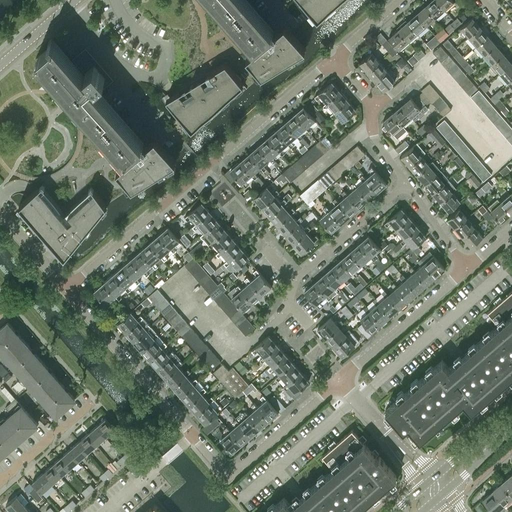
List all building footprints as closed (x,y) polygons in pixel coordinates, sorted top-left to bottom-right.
[(212,0),(254,47),(256,45),(273,30),(246,0),(212,0)] [(301,0),(317,18),(341,0),(301,0)] [(434,17),(443,9),(434,0),(430,0),(424,5),(434,17)] [(434,0),(443,9),(452,1),(451,0),(434,0)] [(425,25),(434,17),(424,5),(415,13),(425,25)] [(416,33),(425,25),(415,13),(406,21),(416,33)] [(468,36),(480,26),(472,17),(460,27),(468,36)] [(405,20),(396,28),(397,29),(407,41),(416,33),(406,21),(405,20)] [(165,98),(191,127),(261,75),(305,48),(284,24),(275,32),(273,30),(256,45),(254,47),(233,23),(206,47),(213,57),(165,98)] [(476,46),(488,35),(480,26),(468,36),(476,46)] [(398,49),(407,41),(397,29),(388,37),(398,49)] [(439,41),(443,38),(439,33),(435,37),(439,41)] [(484,54),(495,44),(488,35),(476,46),(484,54)] [(87,78),(55,41),(51,36),(46,41),(50,46),(36,58),(124,160),(127,157),(143,143),(99,92),(93,85),(95,82),(99,87),(110,78),(89,54),(79,63),(89,76),(87,78)] [(389,52),(394,48),(385,39),(381,43),(389,52)] [(492,64),(504,53),(495,44),(484,54),(492,64)] [(440,45),(432,52),(440,60),(448,54),(440,45)] [(421,57),(425,54),(421,49),(417,53),(421,57)] [(366,72),(378,61),(370,52),(358,62),(366,72)] [(500,73),(511,62),(504,53),(492,64),(500,73)] [(413,54),(407,59),(412,65),(418,60),(414,55),(413,54)] [(440,60),(439,61),(443,66),(451,58),(448,54),(440,60)] [(402,58),(397,63),(401,68),(407,63),(402,58)] [(447,70),(455,63),(451,58),(443,66),(447,70)] [(374,81),(386,70),(378,61),(366,72),(374,81)] [(508,82),(511,78),(511,63),(511,62),(500,73),(508,82)] [(450,74),(458,67),(455,63),(447,70),(450,74)] [(454,78),(462,71),(458,67),(450,74),(454,78)] [(383,90),(394,80),(386,70),(374,81),(383,90)] [(457,83),(466,75),(462,71),(454,78),(457,83)] [(461,87),(469,79),(466,75),(457,83),(461,87)] [(464,91),(473,83),(469,79),(461,87),(464,91)] [(326,102),(339,90),(331,81),(314,96),(316,99),(320,96),(326,102)] [(423,94),(432,87),(428,83),(420,90),(421,92),(423,94)] [(468,95),(477,88),(473,83),(464,91),(468,95)] [(427,98),(435,91),(432,87),(423,94),(427,98)] [(473,101),(482,93),(478,89),(469,97),(473,101)] [(334,111),(347,99),(339,90),(326,102),(321,105),(324,108),(328,105),(334,111)] [(430,103),(439,95),(435,91),(427,98),(429,101),(430,103)] [(429,101),(427,98),(423,94),(421,92),(417,96),(416,96),(412,99),(410,97),(401,105),(410,116),(411,116),(414,120),(428,108),(425,105),(429,101)] [(497,92),(490,98),(493,102),(500,96),(497,92)] [(477,105),(485,98),(482,94),(482,93),(473,101),(477,105)] [(434,107),(443,99),(439,95),(430,103),(434,107)] [(480,109),(489,102),(486,98),(485,98),(477,105),(477,106),(480,109)] [(342,120),(355,108),(347,99),(334,111),(330,115),(332,117),(336,114),(342,120)] [(438,111),(447,104),(443,99),(434,107),(438,111)] [(484,113),(493,106),(490,103),(489,102),(480,109),(481,110),(484,113)] [(442,116),(450,108),(447,104),(438,111),(442,116)] [(313,105),(308,109),(313,113),(317,110),(313,105)] [(401,124),(410,116),(401,105),(391,113),(401,124)] [(308,124),(315,119),(303,106),(294,114),(305,127),(309,131),(311,128),(308,124)] [(488,117),(496,110),(494,107),(493,106),(484,113),(485,115),(488,117)] [(317,110),(313,113),(319,121),(320,123),(325,119),(317,110)] [(491,122),(500,114),(498,112),(496,110),(488,117),(489,119),(491,122)] [(392,132),(401,124),(391,113),(382,121),(385,125),(388,128),(392,132)] [(299,132),(305,127),(294,114),(285,121),(296,135),(300,138),(299,139),(304,145),(307,143),(307,142),(302,136),(303,136),(299,132)] [(495,126),(503,119),(502,117),(500,114),(491,122),(493,124),(495,126)] [(439,130),(447,123),(443,119),(435,126),(439,130)] [(498,130),(507,123),(506,121),(503,119),(495,126),(497,128),(498,130)] [(19,203),(64,256),(106,204),(131,188),(175,161),(154,137),(145,145),(143,143),(124,121),(47,189),(42,183),(19,203)] [(290,140),(296,135),(285,121),(276,129),(287,143),(291,146),(293,144),(290,140)] [(442,135),(451,128),(447,124),(447,123),(439,130),(439,131),(442,135)] [(502,134),(511,127),(509,126),(507,123),(498,130),(501,133),(502,134)] [(506,138),(511,132),(511,128),(511,127),(502,134),(505,137),(506,138)] [(446,139),(454,132),(451,128),(442,135),(443,135),(446,139)] [(281,148),(287,143),(276,129),(267,137),(278,151),(281,154),(284,152),(281,148)] [(450,143),(458,136),(455,133),(454,132),(446,139),(447,140),(450,143)] [(328,148),(333,144),(325,135),(320,139),(328,148)] [(453,147),(462,140),(459,137),(458,136),(450,143),(451,145),(453,147)] [(272,156),(278,151),(267,137),(257,145),(269,158),(272,162),(275,159),(272,156)] [(323,152),(328,148),(320,139),(316,143),(323,152)] [(398,153),(408,145),(404,140),(394,149),(398,153)] [(457,152),(465,145),(463,142),(462,140),(453,147),(455,149),(457,152)] [(319,156),(323,152),(316,143),(311,147),(319,156)] [(263,163),(269,158),(257,145),(248,153),(260,166),(263,170),(267,175),(270,173),(266,168),(266,167),(263,163)] [(360,157),(364,153),(357,145),(352,149),(360,157)] [(461,156),(469,149),(467,147),(465,145),(457,152),(459,154),(461,156)] [(408,165),(420,155),(412,146),(401,156),(408,165)] [(314,160),(319,156),(311,147),(307,151),(314,160)] [(355,161),(360,157),(352,149),(348,153),(355,161)] [(465,160),(473,153),(471,151),(469,149),(461,156),(463,158),(465,160)] [(310,164),(314,160),(307,151),(302,154),(310,164)] [(254,171),(260,166),(248,153),(239,161),(251,174),(254,178),(257,175),(254,171)] [(350,165),(355,161),(348,153),(343,157),(350,165)] [(468,165),(476,157),(475,156),(473,153),(465,160),(467,163),(468,165)] [(305,167),(310,164),(302,154),(298,158),(305,167)] [(428,164),(420,155),(408,165),(416,174),(428,164)] [(451,166),(460,159),(456,155),(452,159),(452,160),(449,162),(451,166)] [(346,169),(350,165),(343,157),(338,160),(346,169)] [(472,169),(480,162),(479,160),(476,157),(468,165),(471,167),(472,169)] [(342,173),(346,169),(338,160),(334,164),(342,173)] [(436,174),(440,170),(432,160),(428,164),(416,174),(424,183),(436,173),(436,174)] [(244,179),(251,174),(239,161),(230,169),(245,186),(248,183),(244,179)] [(298,174),(302,170),(294,161),(290,165),(298,174)] [(476,173),(484,166),(483,165),(480,162),(472,169),(475,172),(476,173)] [(356,175),(360,172),(354,164),(350,168),(356,175)] [(293,178),(298,174),(290,165),(285,169),(293,178)] [(377,191),(386,183),(371,166),(368,169),(371,173),(365,178),(377,191)] [(479,177),(487,170),(487,169),(484,166),(476,173),(478,176),(479,177)] [(335,179),(339,176),(331,167),(327,170),(335,179)] [(289,182),(293,178),(285,169),(281,173),(289,182)] [(330,184),(335,179),(327,170),(322,175),(330,184)] [(440,170),(436,174),(436,173),(424,183),(432,192),(443,182),(444,183),(448,179),(440,170)] [(487,170),(479,177),(482,181),(490,174),(487,170)] [(377,191),(365,178),(362,174),(359,176),(363,180),(356,186),(368,199),(377,191)] [(325,187),(330,184),(322,175),(318,178),(325,187)] [(265,184),(258,176),(255,179),(261,187),(265,184)] [(321,191),(325,187),(318,178),(313,183),(321,191)] [(475,178),(471,181),(475,187),(479,183),(475,178)] [(452,192),(456,188),(448,179),(444,183),(443,182),(432,192),(440,201),(451,191),(452,192)] [(368,199),(356,186),(353,182),(350,184),(353,188),(347,194),(359,207),(368,199)] [(316,195),(321,191),(313,183),(309,186),(316,195)] [(276,189),(272,192),(266,186),(253,197),(261,207),(274,195),(278,192),(276,189)] [(312,199),(316,195),(309,186),(304,190),(312,199)] [(248,198),(252,194),(248,189),(243,193),(248,198)] [(307,203),(312,199),(304,190),(300,194),(307,203)] [(359,207),(347,194),(344,190),(341,192),(345,196),(338,201),(349,215),(359,207)] [(459,201),(452,192),(451,191),(440,201),(448,211),(459,201)] [(283,197),(284,198),(286,201),(291,197),(287,193),(283,197)] [(510,214),(511,211),(511,197),(509,194),(500,202),(510,214)] [(284,198),(280,202),(274,195),(261,207),(269,216),(282,204),(286,201),(284,198)] [(349,215),(338,201),(335,197),(332,200),(335,204),(329,209),(340,222),(349,215)] [(198,199),(190,206),(193,209),(201,202),(198,199)] [(196,223),(209,211),(201,202),(193,209),(183,217),(186,220),(190,216),(196,223)] [(501,222),(510,214),(500,202),(490,210),(501,222)] [(292,207),(288,211),(282,204),(269,216),(277,225),(290,214),(294,210),(292,207)] [(340,222),(329,209),(325,205),(323,208),(326,212),(320,217),(331,231),(340,222)] [(396,229),(409,217),(401,208),(384,223),(386,226),(390,222),(396,229)] [(454,228),(466,218),(458,208),(446,219),(454,228)] [(204,232),(217,220),(209,211),(196,223),(192,227),(194,229),(198,226),(204,232)] [(298,222),(302,219),(300,216),(296,220),(290,214),(277,225),(285,234),(298,222)] [(404,238),(417,226),(409,217),(396,229),(392,232),(394,235),(398,232),(404,238)] [(462,237),(474,227),(466,218),(454,228),(462,237)] [(310,228),(315,224),(311,219),(306,223),(310,228)] [(212,241),(225,230),(217,220),(204,232),(200,236),(202,238),(206,235),(212,241)] [(307,225),(303,229),(298,222),(285,234),(293,243),(306,232),(310,228),(307,225)] [(172,246),(179,240),(167,226),(158,235),(169,248),(173,252),(175,250),(172,246)] [(412,247),(425,236),(417,226),(404,238),(400,241),(402,244),(406,241),(412,247)] [(474,227),(462,237),(470,246),(482,236),(477,231),(474,227)] [(219,250),(233,238),(225,230),(212,241),(208,245),(210,247),(214,244),(219,250)] [(315,234),(311,237),(306,232),(293,243),(301,252),(318,237),(315,234)] [(163,253),(169,248),(158,235),(148,243),(160,256),(164,260),(167,257),(163,253)] [(374,254),(380,248),(368,235),(359,243),(371,256),(374,260),(375,260),(377,258),(374,254)] [(188,238),(183,242),(187,246),(192,242),(188,238)] [(227,259),(241,248),(233,238),(219,250),(215,254),(218,256),(222,253),(227,259)] [(154,261),(160,256),(148,243),(139,250),(151,264),(155,268),(158,265),(154,261)] [(364,262),(371,256),(359,243),(350,251),(361,264),(365,268),(368,266),(364,262)] [(396,252),(402,246),(399,243),(393,248),(396,252)] [(387,244),(381,250),(385,254),(391,249),(387,244)] [(235,268),(249,257),(241,248),(227,259),(223,263),(225,265),(230,262),(235,268)] [(145,269),(151,264),(139,250),(130,258),(142,271),(146,275),(149,273),(145,269)] [(355,270),(361,264),(350,251),(341,259),(352,272),(356,276),(359,274),(355,270)] [(435,276),(444,268),(429,251),(426,253),(420,259),(424,262),(435,276)] [(189,260),(192,257),(188,252),(184,255),(189,260)] [(188,269),(197,261),(194,257),(193,257),(192,257),(189,260),(184,265),(188,269)] [(377,258),(375,260),(382,269),(385,266),(377,257),(377,258)] [(136,277),(142,271),(130,258),(121,266),(133,279),(136,283),(139,281),(136,277)] [(346,277),(352,272),(341,259),(332,267),(343,280),(347,284),(349,281),(346,277)] [(435,276),(424,262),(420,259),(418,261),(421,265),(415,270),(426,284),(435,276)] [(192,274),(201,266),(197,261),(188,269),(192,274)] [(389,272),(395,266),(393,263),(386,269),(389,272)] [(240,269),(243,272),(248,268),(245,264),(240,269)] [(376,274),(381,270),(377,265),(372,269),(376,274)] [(127,285),(133,279),(121,266),(112,274),(124,287),(128,291),(130,289),(127,285)] [(196,278),(205,270),(201,266),(192,274),(196,278)] [(426,284),(415,270),(411,266),(409,269),(412,272),(406,278),(417,292),(426,284)] [(337,285),(343,280),(332,267),(322,275),(334,288),(338,292),(340,290),(337,285)] [(262,295),(271,287),(256,269),(253,271),(256,275),(250,281),(262,295)] [(202,285),(211,277),(207,273),(198,281),(202,285)] [(118,293),(124,287),(112,274),(103,282),(115,295),(118,299),(121,297),(118,293)] [(417,292),(406,278),(402,274),(399,277),(403,281),(396,286),(408,300),(417,292)] [(328,293),(334,288),(322,275),(313,282),(325,296),(328,300),(331,297),(328,293)] [(206,289),(215,282),(211,277),(202,285),(206,289)] [(262,295),(250,281),(246,277),(244,279),(247,283),(241,288),(253,302),(262,295)] [(160,279),(154,284),(155,286),(157,285),(158,287),(163,282),(160,279)] [(225,286),(221,281),(217,284),(223,291),(226,289),(224,286),(225,286)] [(109,300),(115,295),(103,282),(94,290),(109,307),(112,305),(109,300)] [(209,294),(218,286),(215,282),(206,289),(209,294)] [(319,301),(325,296),(313,282),(304,290),(319,308),(322,305),(319,301)] [(408,300),(396,286),(393,282),(391,284),(394,288),(387,294),(399,308),(408,300)] [(155,288),(154,288),(150,283),(143,289),(148,294),(155,288)] [(253,302),(241,288),(237,284),(235,287),(238,291),(231,296),(243,310),(253,302)] [(213,299),(223,291),(218,286),(209,294),(213,299)] [(356,295),(360,298),(368,291),(365,287),(356,295)] [(151,300),(161,292),(157,288),(148,296),(151,300)] [(442,360),(432,369),(385,409),(403,429),(408,425),(420,439),(463,401),(471,410),(511,373),(511,289),(487,311),(498,324),(448,367),(442,360)] [(399,308),(387,294),(384,290),(382,292),(385,296),(378,302),(390,315),(399,308)] [(217,303),(226,295),(223,291),(213,299),(217,303)] [(156,305),(165,297),(161,292),(151,300),(156,305)] [(344,293),(341,296),(346,301),(349,298),(344,293)] [(221,308),(231,300),(226,295),(217,303),(221,308)] [(351,306),(360,298),(356,295),(347,303),(351,306)] [(147,297),(141,302),(144,305),(147,305),(151,301),(147,297)] [(159,310),(169,302),(165,297),(156,305),(159,310)] [(390,315),(378,302),(375,298),(372,300),(376,304),(369,310),(381,323),(390,315)] [(225,312),(234,304),(231,300),(221,308),(225,312)] [(135,305),(134,305),(131,301),(126,306),(129,310),(135,305)] [(163,314),(173,306),(169,302),(159,310),(163,314)] [(229,316),(238,308),(234,304),(225,312),(229,316)] [(167,319),(176,311),(173,306),(163,314),(167,319)] [(381,323),(369,310),(366,306),(363,308),(367,312),(360,318),(372,331),(381,323)] [(233,321),(242,313),(238,308),(229,316),(233,321)] [(115,310),(106,318),(111,323),(120,315),(115,310)] [(140,314),(136,318),(130,311),(117,323),(125,332),(142,317),(140,314)] [(173,326),(183,318),(178,313),(169,321),(173,326)] [(237,326),(246,318),(242,313),(233,321),(237,326)] [(150,326),(148,323),(142,317),(125,332),(133,341),(150,326)] [(331,317),(318,329),(325,337),(343,322),(341,320),(340,319),(336,323),(331,317)] [(177,330),(186,322),(183,318),(173,326),(177,330)] [(241,330),(250,322),(246,318),(237,326),(241,330)] [(15,328),(14,329),(7,321),(0,326),(0,350),(6,357),(24,340),(17,332),(18,331),(15,328)] [(181,335),(190,327),(186,322),(177,330),(181,335)] [(245,335),(254,327),(250,322),(241,330),(245,335)] [(358,326),(367,337),(372,332),(363,322),(358,326)] [(345,332),(339,326),(339,325),(325,337),(333,346),(347,334),(347,335),(351,332),(349,329),(345,332)] [(158,335),(156,332),(150,326),(133,341),(141,350),(154,339),(158,335)] [(185,339),(194,331),(190,327),(181,335),(185,339)] [(189,344),(198,336),(194,331),(185,339),(189,344)] [(352,341),(347,335),(347,334),(333,346),(342,356),(359,341),(356,338),(352,341)] [(263,356),(276,344),(268,335),(251,350),(254,353),(258,349),(263,356)] [(195,351),(205,343),(200,338),(191,346),(195,351)] [(164,341),(160,345),(154,339),(141,350),(149,359),(162,348),(166,344),(164,341)] [(32,347),(31,348),(24,340),(6,357),(22,376),(41,359),(34,351),(35,350),(32,347)] [(199,355),(208,347),(205,343),(195,351),(199,355)] [(271,365),(284,353),(276,344),(263,356),(259,359),(262,362),(266,358),(271,365)] [(203,360),(212,352),(208,347),(199,355),(203,360)] [(168,354),(162,348),(149,359),(157,368),(170,357),(174,353),(172,350),(168,354)] [(207,364),(216,356),(212,352),(203,360),(207,364)] [(279,374),(292,362),(284,353),(271,365),(267,369),(269,371),(273,367),(279,374)] [(211,369),(220,361),(216,356),(207,364),(207,365),(211,369)] [(179,359),(175,363),(170,357),(157,368),(165,377),(178,366),(182,362),(179,359)] [(49,366),(48,367),(41,359),(22,376),(39,395),(57,378),(50,370),(51,370),(49,366)] [(203,360),(198,364),(202,369),(207,365),(207,364),(203,360)] [(287,383),(300,371),(292,362),(279,374),(275,377),(277,380),(282,377),(287,383)] [(232,366),(228,370),(222,363),(213,371),(235,396),(237,394),(239,397),(244,393),(242,390),(248,385),(232,366)] [(238,369),(242,374),(247,370),(243,365),(238,369)] [(187,369),(183,372),(178,366),(165,377),(172,386),(186,375),(190,371),(187,369)] [(269,371),(267,369),(262,374),(264,377),(270,372),(269,371)] [(297,391),(308,381),(300,371),(287,383),(283,386),(285,389),(289,385),(295,392),(297,391)] [(9,373),(3,378),(6,381),(12,376),(9,373)] [(195,378),(191,381),(186,375),(172,386),(180,395),(194,384),(198,380),(195,378)] [(65,385),(64,386),(57,378),(39,395),(56,414),(74,398),(67,389),(68,389),(65,385)] [(203,387),(199,390),(194,384),(180,395),(188,404),(202,393),(206,390),(203,387)] [(267,387),(262,391),(266,396),(271,392),(267,387)] [(295,392),(291,396),(294,399),(300,394),(297,391),(295,392)] [(211,396),(207,399),(202,393),(188,404),(196,413),(209,402),(213,398),(211,396)] [(268,420),(277,412),(262,395),(260,397),(263,401),(257,407),(268,420)] [(26,434),(30,431),(29,430),(37,423),(15,397),(5,406),(11,413),(1,421),(0,422),(0,455),(7,449),(7,450),(11,447),(10,446),(18,440),(25,433),(26,434)] [(224,406),(229,402),(225,397),(220,401),(224,406)] [(219,405),(215,408),(209,402),(196,413),(205,423),(222,408),(219,405)] [(268,420),(257,407),(253,403),(251,405),(254,409),(248,415),(259,428),(268,420)] [(259,428),(248,415),(244,411),(242,413),(245,417),(239,423),(250,436),(259,428)] [(201,429),(206,434),(219,422),(215,417),(201,429)] [(105,437),(114,429),(105,418),(96,426),(105,437)] [(250,436),(239,423),(235,419),(232,421),(236,425),(230,431),(241,444),(250,436)] [(96,444),(105,437),(96,426),(87,434),(96,444)] [(241,444),(230,431),(226,427),(223,429),(227,433),(220,439),(232,452),(241,444)] [(284,497),(266,511),(353,511),(364,503),(396,475),(379,456),(377,458),(352,429),(322,455),(333,468),(290,505),(284,497)] [(87,452),(96,444),(87,434),(78,442),(87,452)] [(78,460),(87,452),(78,442),(69,450),(78,460)] [(69,468),(78,460),(69,450),(60,457),(69,468)] [(126,460),(131,456),(127,452),(122,456),(126,460)] [(121,464),(126,460),(122,456),(118,460),(121,464)] [(60,476),(69,468),(60,457),(51,465),(60,476)] [(51,484),(60,476),(51,465),(42,473),(51,484)] [(108,476),(112,472),(109,468),(104,472),(108,476)] [(103,480),(108,476),(104,472),(99,475),(103,480)] [(42,492),(51,484),(42,473),(33,481),(42,492)] [(511,495),(511,477),(510,474),(500,482),(511,495)] [(504,505),(511,497),(511,495),(500,482),(491,490),(504,505)] [(29,483),(24,488),(28,493),(30,492),(34,488),(29,483)] [(90,492),(94,488),(90,483),(86,487),(90,492)] [(85,496),(90,492),(86,487),(81,491),(85,496)] [(494,511),(495,511),(504,505),(491,490),(482,498),(494,511)] [(37,501),(42,497),(38,492),(33,496),(37,501)] [(12,511),(14,511),(24,504),(16,495),(5,504),(12,511)] [(71,507),(76,503),(72,499),(68,503),(71,507)] [(67,511),(71,507),(68,503),(63,507),(67,511)]
